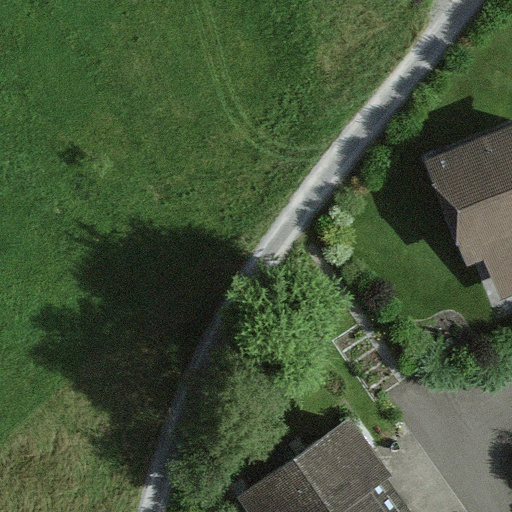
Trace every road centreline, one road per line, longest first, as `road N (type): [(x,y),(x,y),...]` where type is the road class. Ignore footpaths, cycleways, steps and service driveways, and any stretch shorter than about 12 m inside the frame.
road 1 (track): [(463,0),(222,318),(161,480)]
road 2 (residential): [(504,511),(447,428),(511,387)]
